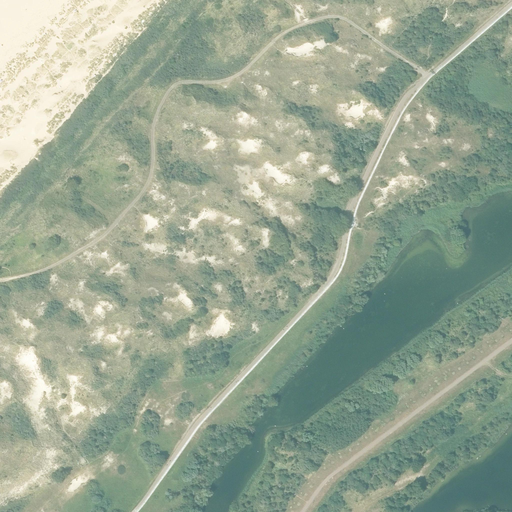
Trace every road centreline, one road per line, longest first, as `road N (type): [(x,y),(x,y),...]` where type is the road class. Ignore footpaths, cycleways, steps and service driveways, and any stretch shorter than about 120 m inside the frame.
road 1 (unknown): [(128,511),(200,416),(324,281),(347,208),(404,95),(511,0)]
road 2 (track): [(304,511),(344,465),(511,341)]
road 3 (track): [(358,511),(428,471),(511,391)]
